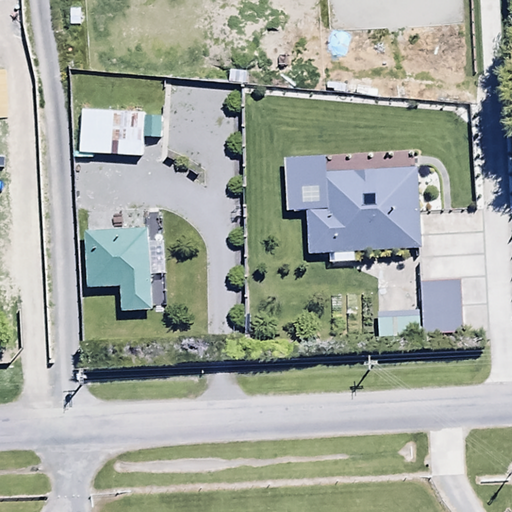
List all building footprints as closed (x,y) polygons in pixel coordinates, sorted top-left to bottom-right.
[(128,99),(84,96),(81,158),(143,162),(146,118),(127,117),(128,99)] [(306,213),(307,259),(422,253),(418,174),(322,178),(324,212),(306,213)] [(150,234),(86,236),(88,294),(121,293),(122,317),(154,316),(153,280),(166,279),(165,247),(150,248),(150,234)] [(460,287),(422,289),(425,342),(463,340),(460,287)] [(420,317),(388,318),(389,340),(420,339),(420,317)]
